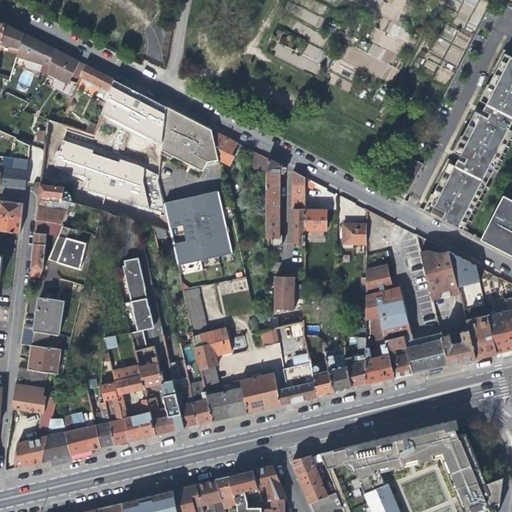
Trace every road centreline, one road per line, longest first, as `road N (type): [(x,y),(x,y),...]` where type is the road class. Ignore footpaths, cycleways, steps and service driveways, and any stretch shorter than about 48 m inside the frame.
road 1 (tertiary): [(169,95),(511,269)]
road 2 (residential): [(7,494),(1,467),(28,201),(0,191)]
road 3 (primary): [(7,494),(271,432)]
road 4 (tertiary): [(0,9),(169,95)]
road 5 (primary): [(271,432),(451,389)]
